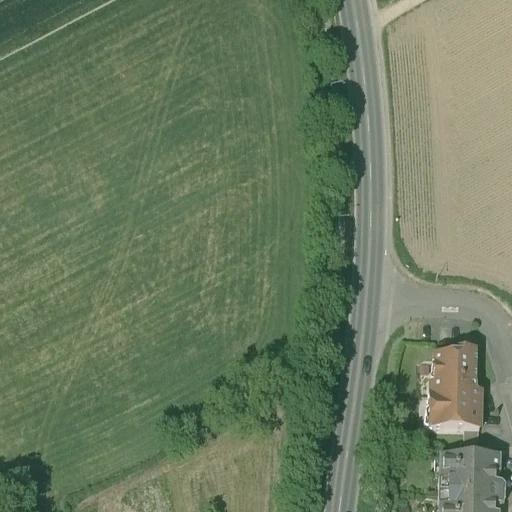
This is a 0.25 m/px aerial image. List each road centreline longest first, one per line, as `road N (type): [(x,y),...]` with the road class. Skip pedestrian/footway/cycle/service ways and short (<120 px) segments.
road 1 (secondary): [(364,286),(367,222),(350,0)]
road 2 (secondary): [(338,511),(364,286)]
road 3 (residential): [(364,286),(464,300),(492,312),(511,335)]
